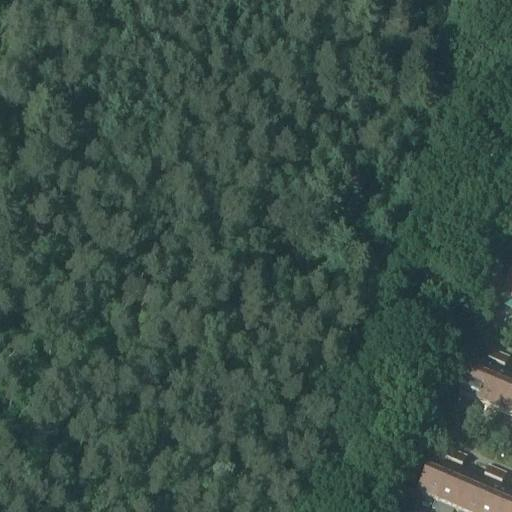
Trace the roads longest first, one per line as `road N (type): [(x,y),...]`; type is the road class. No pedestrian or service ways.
road 1 (unknown): [(236,0),(222,81),(174,223),(52,511)]
road 2 (track): [(511,108),(419,314)]
road 3 (track): [(419,314),(330,511)]
